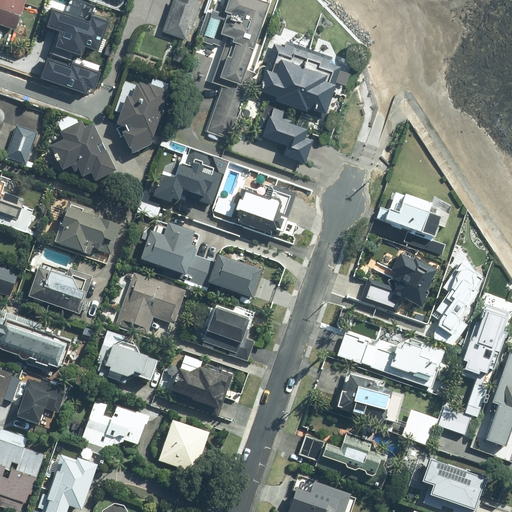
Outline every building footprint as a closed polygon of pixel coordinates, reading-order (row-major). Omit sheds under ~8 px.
[(25,0),(0,0),(0,24),(15,29),(25,0)] [(173,0),(163,31),(188,39),(200,0),(173,0)] [(268,0),(228,0),(224,14),(212,10),(202,41),(219,46),(223,31),(231,34),(216,80),(224,83),(209,132),(229,138),(249,76),(245,74),(268,0)] [(61,25),(55,41),(81,50),(84,42),(95,46),(105,17),(90,12),(88,19),(51,5),(46,20),(61,25)] [(346,57),(276,37),(258,95),(277,101),(266,138),(285,143),(282,154),(306,162),(313,140),(307,138),(310,127),(282,119),(287,103),(328,115),(346,57)] [(177,47),(173,60),(184,64),(189,51),(177,47)] [(47,55),(41,72),(84,87),(86,82),(91,84),(97,68),(70,59),(69,62),(47,55)] [(151,147),(170,92),(148,84),(147,86),(139,84),(139,86),(125,81),(114,112),(120,114),(115,126),(119,128),(116,129),(120,137),(123,136),(132,156),(151,147)] [(84,128),(82,122),(59,133),(63,141),(50,147),(62,172),(71,167),(74,173),(78,171),(81,179),(91,174),(95,183),(117,172),(93,124),(84,128)] [(38,132),(16,125),(5,159),(27,166),(38,132)] [(215,169),(209,167),(210,163),(207,157),(194,152),(187,156),(185,164),(180,163),(175,176),(163,172),(161,176),(160,175),(152,199),(171,205),(172,202),(180,204),(184,193),(204,200),(207,192),(210,192),(215,177),(212,176),(215,169)] [(30,201),(16,196),(19,185),(0,178),(0,224),(25,233),(33,209),(28,208),(30,201)] [(283,236),(297,195),(269,186),(265,199),(240,190),(230,220),(238,222),(237,225),(270,236),(272,232),(283,236)] [(445,209),(395,194),(387,223),(436,238),(445,209)] [(112,244),(119,226),(101,220),(103,213),(68,201),(52,244),(90,258),(93,250),(100,253),(104,241),(112,244)] [(192,245),(196,233),(168,223),(167,226),(156,222),(152,233),(149,232),(139,261),(186,278),(197,247),(192,245)] [(445,267),(409,250),(390,288),(368,277),(358,298),(403,319),(408,309),(422,315),(445,267)] [(252,300),(262,271),(217,255),(207,284),(252,300)] [(494,276),(468,256),(444,287),(448,294),(427,321),(457,344),(471,326),(461,318),(494,276)] [(0,294),(10,298),(21,265),(10,262),(7,271),(0,268),(0,294)] [(59,267),(57,268),(42,263),(30,298),(78,315),(91,278),(59,267)] [(174,325),(185,292),(133,273),(115,324),(148,335),(154,319),(174,325)] [(257,345),(265,323),(215,306),(201,346),(248,362),(254,344),(257,345)] [(511,322),(511,317),(482,307),(459,371),(474,377),(462,409),(442,402),(434,425),(464,436),(471,416),(477,419),(511,322)] [(60,370),(70,341),(39,330),(41,326),(0,311),(0,348),(2,350),(18,356),(20,359),(25,361),(30,359),(36,362),(35,364),(48,368),(49,366),(60,370)] [(150,382),(157,362),(139,356),(133,343),(124,340),(125,337),(106,331),(91,375),(108,381),(108,380),(125,385),(126,381),(136,377),(150,382)] [(374,345),(350,336),(343,356),(427,387),(439,353),(380,331),(374,345)] [(511,431),(511,350),(511,351),(491,405),(497,407),(485,439),(506,447),(511,431)] [(219,418),(233,375),(205,366),(204,369),(200,368),(198,369),(181,364),(179,370),(178,369),(170,392),(176,394),(174,400),(197,408),(196,410),(219,418)] [(12,402),(20,380),(13,377),(14,374),(0,369),(0,404),(4,399),(12,402)] [(408,387),(349,371),(338,410),(397,426),(408,387)] [(58,413),(65,392),(50,387),(51,385),(41,381),(40,384),(28,379),(24,391),(25,391),(16,417),(39,426),(45,409),(58,413)] [(137,446),(148,417),(136,413),(135,415),(116,408),(112,420),(103,417),(107,406),(95,402),(89,418),(87,417),(84,428),(85,428),(80,440),(110,451),(113,445),(115,445),(123,443),(124,441),(137,446)] [(195,475),(209,434),(172,421),(158,462),(195,475)] [(0,465),(38,478),(45,455),(25,448),(28,439),(0,429),(0,465)] [(341,450),(320,442),(312,466),(382,491),(387,478),(373,446),(346,436),(341,450)] [(85,497),(93,474),(83,457),(68,451),(57,457),(48,483),(52,485),(44,508),(39,507),(36,511),(64,511),(67,505),(77,508),(81,495),(85,497)] [(475,511),(488,477),(432,456),(422,482),(434,486),(431,496),(474,511),(475,511)] [(38,478),(0,465),(0,507),(12,511),(20,511),(23,504),(26,505),(29,496),(31,496),(38,478)] [(309,496),(297,492),(289,511),(352,511),(358,497),(315,482),(309,496)]
